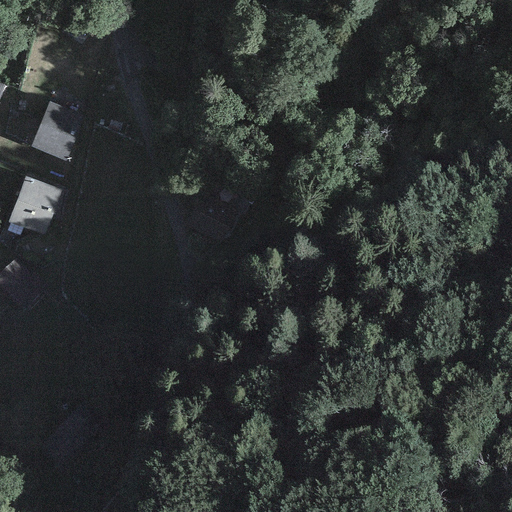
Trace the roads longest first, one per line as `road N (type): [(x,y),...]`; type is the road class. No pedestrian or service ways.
road 1 (track): [(126,511),(182,350),(187,285)]
road 2 (track): [(124,39),(149,59),(203,67),(273,0)]
